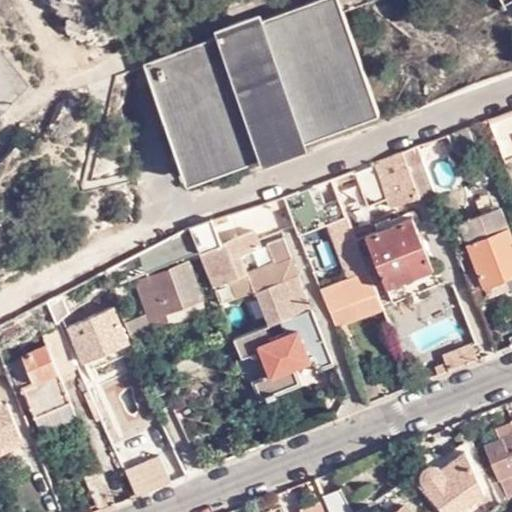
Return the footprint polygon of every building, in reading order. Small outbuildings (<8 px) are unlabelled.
[(145,62),(153,82),(161,103),(189,177),(379,109),(343,12),(338,0),(309,0),(247,22),(245,18),(231,23),(232,28),(145,61),(145,62)] [(132,90),(153,82),(145,62),(128,68),(132,90)] [(511,111),(488,120),(504,161),(511,158),(511,111)] [(491,157),(479,124),(447,135),(454,152),(459,168),(491,157)] [(447,135),(416,147),(423,164),(454,152),(447,135)] [(423,164),(416,147),(403,152),(421,197),(434,192),(423,164)] [(421,197),(403,152),(376,162),(381,177),(389,198),(392,207),(421,197)] [(333,179),(339,193),(362,184),(373,179),(367,165),(333,179)] [(368,205),(389,198),(381,177),(373,179),(362,184),(368,205)] [(304,225),(300,217),(292,194),(284,197),(296,228),(304,225)] [(334,229),(339,241),(355,234),(343,205),(342,200),(325,207),(329,217),(334,229)] [(355,234),(357,240),(366,236),(370,235),(355,200),(343,205),(355,234)] [(301,243),(334,229),(329,217),(325,207),(300,217),(304,225),(296,228),(301,243)] [(489,238),(508,231),(500,211),(481,217),(489,238)] [(460,225),(469,246),(489,238),(481,217),(460,225)] [(223,244),(212,218),(190,224),(199,247),(216,288),(230,281),(246,274),(239,256),(262,247),(259,241),(255,231),(223,244)] [(370,235),(366,236),(387,288),(434,270),(413,218),(370,235)] [(169,235),(136,252),(142,268),(199,247),(190,224),(169,235)] [(489,238),(469,246),(481,280),(485,288),(486,287),(490,298),(504,292),(507,285),(505,280),(511,277),(511,241),(508,231),(489,238)] [(341,261),(362,253),(357,240),(355,234),(339,241),(334,243),(341,261)] [(292,316),(311,308),(287,247),(283,238),(267,244),(274,264),(246,274),(230,281),(238,299),(276,284),(277,286),(271,289),(284,319),(292,316)] [(129,256),(98,272),(111,301),(115,299),(118,304),(127,301),(122,289),(139,281),(129,256)] [(151,314),(127,324),(133,340),(157,330),(156,325),(170,319),(168,310),(203,296),(190,263),(140,282),(151,314)] [(333,285),(349,278),(342,265),(327,271),(333,285)] [(330,313),(378,293),(370,270),(349,278),(333,285),(321,290),(330,313)] [(434,270),(387,288),(394,303),(441,285),(434,270)] [(481,280),(471,284),(478,303),(489,298),(485,288),(481,280)] [(62,291),(48,297),(58,321),(71,315),(62,291)] [(347,328),(386,314),(378,293),(330,313),(342,344),(352,339),(347,328)] [(168,310),(170,319),(173,329),(210,314),(203,296),(168,310)] [(129,342),(114,305),(70,325),(86,361),(129,342)] [(267,325),(239,338),(247,358),(260,352),(270,377),(257,382),(263,399),(269,396),(271,400),(278,397),(276,393),(299,384),(293,369),(313,360),(318,371),(335,364),(330,354),(311,308),(292,316),(284,319),(267,325)] [(239,338),(267,325),(265,319),(235,331),(239,338)] [(80,371),(62,331),(46,337),(60,371),(63,378),(80,371)] [(35,382),(60,371),(46,337),(23,347),(35,382)] [(437,368),(440,376),(451,372),(469,365),(480,360),(474,344),(444,356),(447,364),(437,368)] [(71,402),(63,378),(60,371),(35,382),(25,386),(23,386),(36,418),(71,402)] [(367,405),(396,393),(389,379),(361,391),(367,405)] [(0,389),(0,452),(6,451),(3,442),(23,434),(11,405),(7,406),(0,389)] [(168,431),(152,394),(134,403),(151,440),(168,431)] [(76,412),(71,402),(36,418),(41,428),(76,412)] [(105,424),(120,459),(141,449),(125,412),(105,424)] [(500,437),(510,460),(511,459),(511,421),(496,428),(500,437)] [(26,443),(23,434),(3,442),(6,451),(26,443)] [(486,443),(496,467),(510,460),(500,437),(486,443)] [(446,462),(464,450),(461,442),(457,445),(461,451),(445,462),(446,462)] [(461,451),(457,445),(442,456),(445,462),(461,451)] [(484,489),(464,450),(446,462),(442,465),(433,462),(428,463),(426,465),(424,467),(423,468),(423,472),(424,477),(419,482),(446,511),(455,505),(459,508),(484,489)] [(442,465),(446,462),(445,462),(442,456),(431,452),(424,453),(417,457),(414,464),(413,474),(419,482),(424,477),(423,472),(423,468),(424,467),(426,465),(428,463),(433,462),(442,465)] [(173,481),(189,475),(181,460),(166,466),(173,481)] [(495,490),(501,503),(511,493),(511,465),(510,460),(496,467),(503,486),(495,490)] [(137,496),(157,488),(146,461),(126,470),(137,496)] [(102,510),(117,504),(104,470),(87,477),(102,510)] [(322,494),(328,511),(352,511),(341,488),(322,494)] [(490,511),(499,505),(487,491),(462,511),(490,511)]
